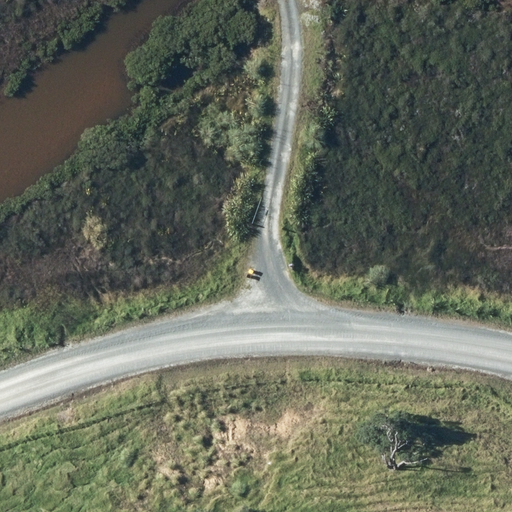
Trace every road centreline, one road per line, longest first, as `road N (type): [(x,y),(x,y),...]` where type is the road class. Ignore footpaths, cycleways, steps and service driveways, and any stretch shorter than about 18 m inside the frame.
road 1 (unclassified): [(257,339),(292,74),(282,0)]
road 2 (unclassified): [(257,339),(181,345),(0,393)]
road 3 (unclassified): [(511,357),(357,337),(257,339)]
